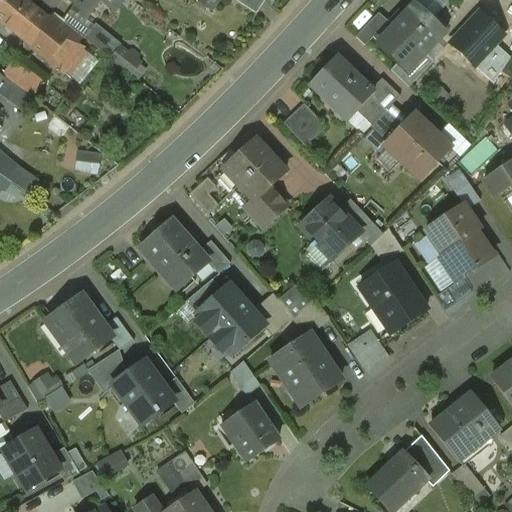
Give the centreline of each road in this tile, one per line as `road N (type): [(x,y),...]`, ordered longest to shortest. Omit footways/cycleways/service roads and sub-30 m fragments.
road 1 (secondary): [(0,296),(193,143),(331,0)]
road 2 (residential): [(276,511),(294,473),(344,413),(511,287)]
